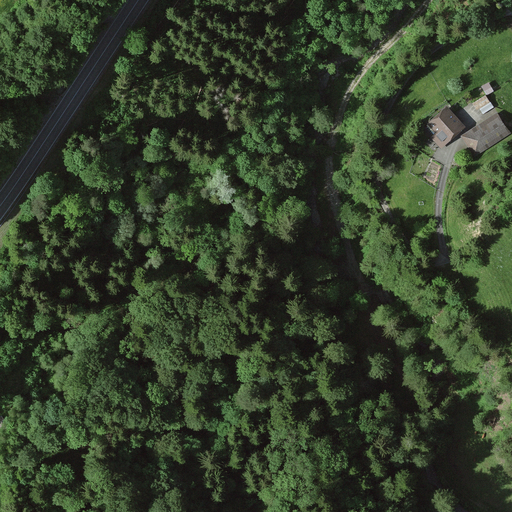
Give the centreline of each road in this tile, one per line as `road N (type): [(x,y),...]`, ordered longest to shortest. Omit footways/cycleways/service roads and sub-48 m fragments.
road 1 (track): [(428,0),(343,103),(330,190),(362,286),(451,480),(493,511)]
road 2 (secondary): [(138,0),(0,205)]
